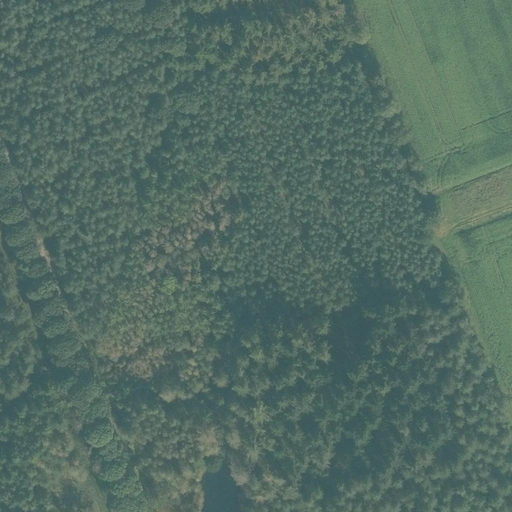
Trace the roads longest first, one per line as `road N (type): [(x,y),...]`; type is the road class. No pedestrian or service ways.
road 1 (track): [(329,0),(511,455)]
road 2 (track): [(0,186),(128,511)]
